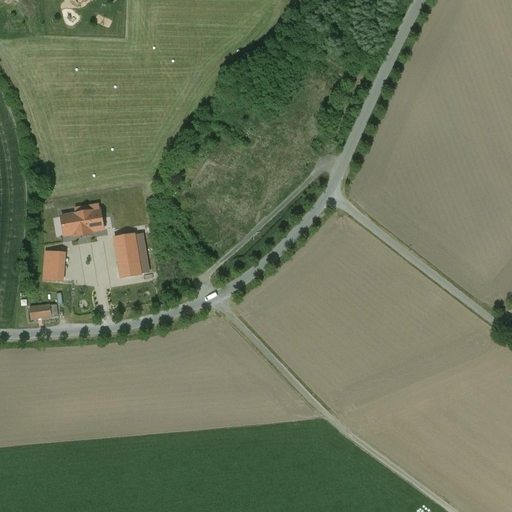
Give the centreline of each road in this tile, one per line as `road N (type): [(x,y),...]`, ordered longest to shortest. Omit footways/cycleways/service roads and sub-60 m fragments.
road 1 (residential): [(0,335),(130,325),(215,299),(291,239),(328,194)]
road 2 (unclassified): [(328,194),(511,333)]
road 3 (residential): [(328,194),(420,0)]
